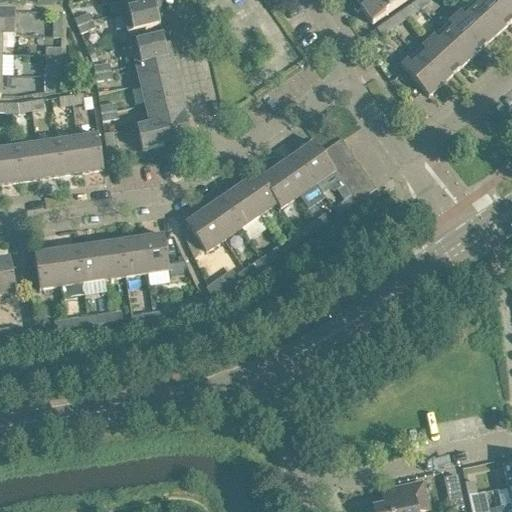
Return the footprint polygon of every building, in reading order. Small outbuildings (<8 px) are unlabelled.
[(159,7),(159,5),(154,7),(152,0),(119,0),(123,15),(159,7)] [(353,0),(355,2),(350,5),(357,14),(361,11),(372,26),(388,15),(408,1),(407,1),(406,0),(353,0)] [(429,0),(419,0),(416,2),(422,10),(432,3),(429,0)] [(496,38),(509,26),(485,0),(474,0),(467,7),(496,38)] [(511,2),(510,0),(485,0),(509,26),(511,22),(511,2)] [(422,10),(416,2),(401,13),(406,21),(422,10)] [(159,7),(123,15),(128,35),(159,28),(157,19),(162,18),(159,7)] [(482,50),(496,38),(467,7),(454,19),(482,50)] [(0,37),(1,37),(14,37),(15,14),(13,14),(0,13),(0,37)] [(406,21),(401,13),(386,23),(391,31),(406,21)] [(61,40),(62,14),(53,14),(53,39),(61,40)] [(90,14),(74,20),(78,28),(93,22),(90,14)] [(469,62),(482,50),(454,19),(441,31),(469,62)] [(78,28),(80,36),(95,30),(93,22),(78,28)] [(391,31),(386,23),(376,30),(382,38),(391,31)] [(441,31),(427,44),(455,74),(469,62),(441,31)] [(162,39),(143,44),(130,47),(135,67),(172,58),(169,47),(164,47),(162,39)] [(442,87),(455,74),(427,44),(414,56),(442,87)] [(45,58),(61,58),(61,49),(45,49),(45,58)] [(429,99),(442,87),(414,56),(400,68),(429,99)] [(140,87),(172,79),(167,60),(172,59),(172,58),(135,67),(140,87)] [(110,73),(109,65),(93,67),(94,75),(110,73)] [(61,79),(61,70),(44,70),(44,79),(61,79)] [(94,75),(96,84),(112,81),(110,73),(94,75)] [(44,79),(44,94),(44,95),(61,94),(61,79),(44,79)] [(140,87),(145,107),(176,99),(172,79),(140,87)] [(72,107),(84,105),(84,103),(93,102),(91,94),(82,96),(71,98),(72,107)] [(71,98),(58,100),(60,109),(72,107),(71,98)] [(181,119),(176,99),(145,107),(150,126),(161,124),(181,119)] [(30,103),(32,113),(44,111),(42,101),(30,103)] [(12,105),(12,116),(20,115),(32,113),(30,103),(19,105),(12,105)] [(0,115),(12,116),(12,105),(0,105),(0,115)] [(99,107),(100,116),(116,113),(114,105),(99,107)] [(116,113),(100,116),(102,124),(117,121),(116,113)] [(181,119),(161,124),(150,126),(137,129),(142,152),(163,147),(163,143),(166,142),(177,140),(177,144),(191,141),(186,118),(181,119)] [(114,147),(113,139),(112,134),(104,136),(106,148),(114,147)] [(83,175),(103,172),(98,137),(77,140),(83,175)] [(77,140),(57,143),(62,178),(83,175),(77,140)] [(348,151),(341,141),(321,155),(329,165),(348,151)] [(57,143),(37,146),(42,181),(62,178),(57,143)] [(314,145),(296,157),(323,195),(331,190),(325,181),(335,174),(329,165),(321,155),(314,144),(314,145)] [(37,146),(16,149),(21,184),(42,181),(37,146)] [(106,148),(108,160),(116,159),(114,147),(106,148)] [(16,149),(0,151),(0,181),(1,187),(21,184),(16,149)] [(355,161),(348,151),(329,165),(335,174),(336,175),(355,161)] [(293,159),(278,169),(299,199),(308,211),(326,198),(323,195),(296,157),(293,159)] [(336,175),(343,185),(362,171),(355,161),(336,175)] [(299,199),(278,169),(260,183),(277,207),(281,212),(299,199)] [(344,186),(350,195),(369,181),(362,171),(343,185),(344,186)] [(277,207),(260,183),(256,178),(238,190),(259,219),(277,207)] [(350,195),(357,205),(376,191),(369,181),(350,195)] [(344,186),(337,191),(344,201),(345,202),(352,197),(351,196),(350,195),(344,186)] [(238,190),(219,203),(240,232),(248,243),(266,229),(259,219),(238,190)] [(341,205),(346,212),(357,205),(352,197),(345,202),(341,205)] [(388,208),(387,206),(382,200),(374,206),(380,214),(388,208)] [(203,214),(223,244),(240,232),(219,203),(203,214)] [(206,256),(223,244),(203,214),(186,227),(186,228),(197,243),(204,253),(206,256)] [(326,216),(316,223),(321,230),(331,223),(329,221),(326,216)] [(310,238),(321,230),(316,223),(305,230),(310,238)] [(186,228),(181,232),(195,260),(204,253),(197,243),(186,228)] [(167,261),(164,242),(163,238),(142,241),(147,276),(169,273),(167,261)] [(288,241),(279,248),(285,255),(293,249),(295,248),(294,246),(290,240),(288,241)] [(120,244),(126,279),(147,276),(142,241),(120,244)] [(126,279),(120,244),(99,247),(104,283),(126,279)] [(104,283),(99,247),(77,251),(82,286),(104,283)] [(270,254),(261,261),(266,268),(275,262),(285,255),(279,248),(270,254)] [(61,289),(82,286),(77,251),(56,254),(61,289)] [(39,292),(61,289),(56,254),(34,257),(39,292)] [(182,259),(167,261),(169,273),(188,270),(182,259)] [(10,261),(0,261),(0,298),(15,296),(10,261)] [(254,265),(247,270),(252,278),(259,272),(266,268),(261,261),(254,265)] [(252,278),(247,270),(234,279),(239,286),(252,278)] [(186,311),(198,316),(199,316),(204,303),(191,298),(186,311)] [(165,313),(153,315),(154,324),(166,322),(165,313)] [(109,315),(110,324),(122,323),(121,314),(109,315)] [(109,315),(97,317),(98,326),(110,324),(109,315)] [(142,326),(154,324),(153,315),(141,317),(141,321),(136,322),(137,327),(142,326)] [(66,322),(67,331),(80,329),(78,320),(66,322)] [(67,331),(66,322),(54,324),(55,333),(67,331)] [(0,340),(21,338),(20,329),(0,331),(0,340)] [(511,465),(503,467),(507,487),(508,488),(511,487),(511,465)] [(463,507),(457,477),(443,480),(450,510),(463,507)] [(468,498),(477,496),(474,483),(465,485),(468,498)] [(428,511),(422,485),(388,492),(388,493),(386,493),(386,492),(385,493),(386,493),(384,494),(387,507),(373,510),(373,511),(428,511)] [(477,496),(468,498),(469,505),(470,510),(471,510),(471,511),(480,511),(479,508),(478,503),(477,496)]
